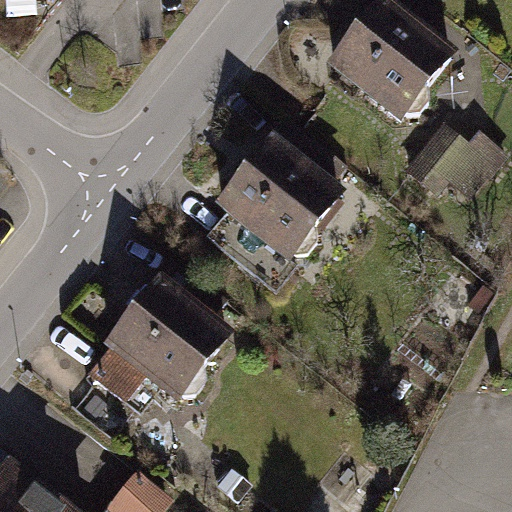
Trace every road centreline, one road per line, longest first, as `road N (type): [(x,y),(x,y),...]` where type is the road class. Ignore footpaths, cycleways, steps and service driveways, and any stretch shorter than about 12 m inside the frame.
road 1 (residential): [(108,196),(262,0)]
road 2 (residential): [(0,333),(108,196)]
road 3 (residential): [(108,196),(0,113)]
